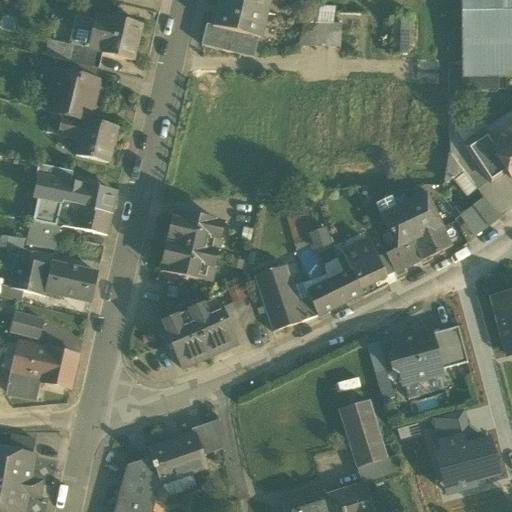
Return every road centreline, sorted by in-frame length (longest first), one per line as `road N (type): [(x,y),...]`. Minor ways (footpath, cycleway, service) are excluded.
road 1 (residential): [(88,414),(233,383),(511,238)]
road 2 (residential): [(88,414),(187,0)]
